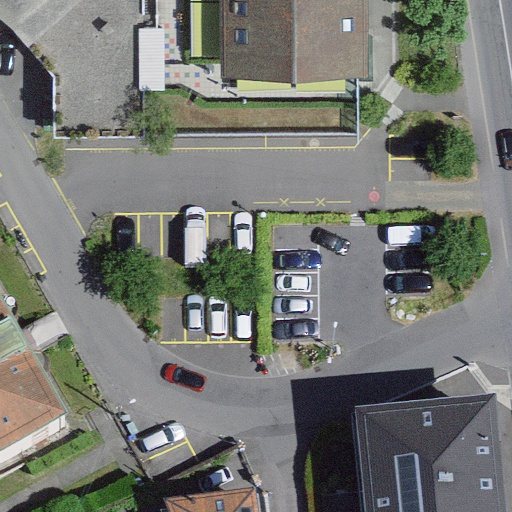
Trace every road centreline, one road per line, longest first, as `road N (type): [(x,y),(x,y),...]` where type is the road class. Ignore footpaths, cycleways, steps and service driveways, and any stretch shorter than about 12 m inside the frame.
road 1 (residential): [(284,415),(188,401),(126,359),(0,145)]
road 2 (residential): [(284,415),(511,324)]
